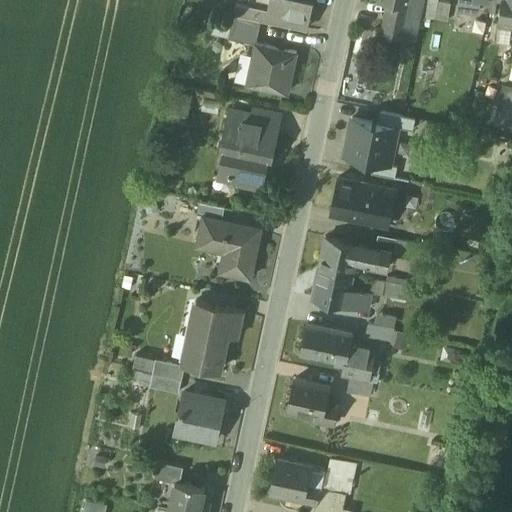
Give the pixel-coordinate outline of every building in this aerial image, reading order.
[(311,0),(263,0),(263,3),(249,0),(238,0),(237,11),(260,16),(307,25),(311,0)] [(411,0),(411,5),(389,3),(383,31),(417,38),(420,22),(424,0),(411,0)] [(438,0),(424,0),(420,22),(446,28),(452,3),(438,0)] [(458,0),(457,9),(479,12),(480,0),(458,0)] [(511,0),(501,0),(498,22),(511,23),(511,0)] [(237,11),(235,10),(230,34),(255,40),(260,16),(237,11)] [(297,48),(255,40),(247,79),(288,88),(297,48)] [(511,86),(504,85),(496,122),(511,125),(511,86)] [(190,97),(175,94),(170,116),(185,119),(190,97)] [(255,106),(253,116),(247,115),(248,111),(232,108),(226,136),(229,137),(222,169),(242,173),(240,183),(263,188),(269,160),(264,159),(265,154),(273,156),(282,112),(255,106)] [(415,118),(380,111),(378,123),(397,127),(413,130),(415,118)] [(378,123),(352,117),(345,155),(374,161),(390,164),(397,127),(378,123)] [(390,164),(374,161),(372,173),(395,177),(397,166),(390,164)] [(396,189),(338,177),(331,212),(388,224),(396,189)] [(225,205),(200,201),(198,214),(203,215),(222,218),(225,205)] [(260,228),(222,220),(222,218),(203,215),(197,243),(226,249),(227,245),(236,246),(231,272),(251,276),(260,228)] [(390,251),(326,237),(320,267),(353,274),(356,260),(378,265),(377,268),(385,270),(390,251)] [(419,244),(397,239),(394,253),(416,257),(419,244)] [(353,274),(320,267),(313,297),(369,309),(372,292),(368,291),(350,288),(353,274)] [(409,285),(371,277),(368,291),(372,292),(406,300),(409,285)] [(243,308),(195,298),(182,358),(220,366),(228,331),(237,333),(243,308)] [(353,330),(307,320),(301,352),(345,361),(346,361),(351,340),(353,330)] [(394,326),(369,321),(366,333),(391,339),(394,326)] [(375,345),(351,340),(346,361),(345,361),(343,374),(350,376),(368,380),(375,345)] [(156,358),(135,354),(133,367),(153,371),(156,358)] [(184,364),(156,358),(153,371),(181,377),(184,364)] [(181,377),(153,371),(150,385),(178,391),(181,377)] [(368,380),(350,376),(347,391),(370,396),(373,381),(368,380)] [(328,384),(296,377),(288,410),(316,416),(315,419),(332,423),(335,406),(323,403),(328,384)] [(224,400),(183,391),(175,429),(178,430),(179,426),(201,430),(200,435),(215,438),(224,400)] [(356,461),(330,456),(327,469),(354,475),(356,461)] [(324,469),(277,459),(269,493),(316,503),(317,503),(320,487),(324,469)] [(182,466),(158,461),(154,477),(176,482),(179,482),(182,466)] [(327,469),(324,469),(320,487),(336,490),(350,493),(354,475),(327,469)] [(179,482),(176,482),(170,507),(191,511),(207,511),(210,504),(201,502),(204,488),(179,482)] [(331,511),(336,490),(320,487),(317,503),(316,503),(314,511),(318,511),(331,511)] [(106,511),(108,502),(87,498),(84,511),(106,511)]
